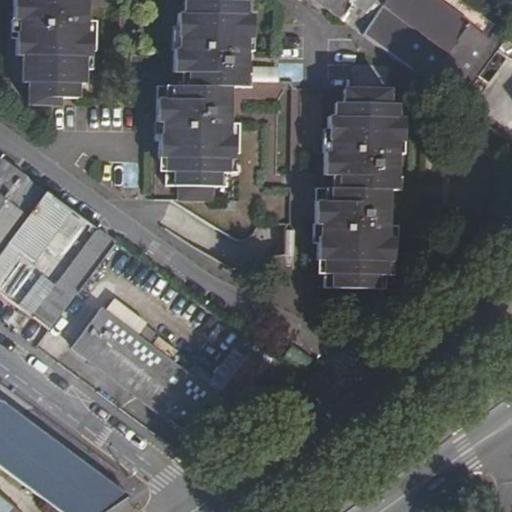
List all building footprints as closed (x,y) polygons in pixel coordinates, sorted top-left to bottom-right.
[(31,77),(30,99),(54,99),(59,100),(60,91),(78,92),(78,79),(84,79),(86,51),(95,52),(95,36),(96,28),(89,28),(90,15),(80,15),(80,0),(13,0),(13,14),(21,14),(21,27),(17,27),(17,33),(17,49),(26,49),(25,76),(31,77)] [(90,0),(80,0),(80,15),(90,15),(90,0)] [(178,26),(178,32),(181,32),(181,45),(172,44),(172,66),(201,67),(201,60),(220,60),(221,57),(228,57),(228,61),(237,62),(238,44),(246,45),(246,32),(252,32),(252,9),(246,9),(245,0),(186,0),(186,8),(179,9),(178,26)] [(322,0),(336,10),(349,20),(355,24),(364,30),(384,0),(322,0)] [(384,0),(364,30),(459,98),(498,41),(440,0),(384,0)] [(21,14),(13,14),(12,33),(17,33),(17,27),(21,27),(21,14)] [(100,15),(90,15),(89,28),(96,28),(95,36),(100,36),(100,15)] [(178,26),(173,26),(172,44),(181,45),(181,32),(178,32),(178,26)] [(246,45),(238,44),(237,62),(245,62),(246,62),(246,45)] [(201,67),(172,66),(172,82),(202,82),(231,83),(245,83),(245,62),(237,62),(228,61),(228,57),(221,57),(220,60),(201,60),(201,67)] [(172,82),(156,82),(156,95),(183,96),(183,101),(203,101),(204,105),(211,104),(211,102),(221,102),(222,118),(231,118),(231,102),(231,83),(202,82),(172,82)] [(329,130),(328,138),(332,139),(331,150),(323,149),(322,173),(352,175),(352,167),(373,169),(373,165),(379,165),(379,169),(389,169),(391,152),(398,152),(399,140),(404,141),(406,115),(399,114),(400,105),(390,104),(390,90),(347,89),(346,102),(334,102),(333,114),(330,114),(329,130)] [(168,182),(172,182),(172,194),(172,202),(188,203),(203,203),(203,196),(220,196),(220,182),(226,183),(226,156),(237,156),(236,140),(236,133),(231,133),(231,118),(222,118),(221,102),(211,102),(211,104),(204,105),(203,101),(183,101),(183,96),(156,95),(156,120),(163,120),(162,129),(160,130),(159,137),(159,154),(168,154),(168,182)] [(242,117),(231,118),(231,133),(236,133),(236,140),(242,140),(242,117)] [(329,130),(323,129),(323,149),(331,150),(332,139),(328,138),(329,130)] [(398,152),(391,152),(389,169),(397,170),(398,152)] [(4,158),(0,163),(0,252),(36,205),(48,189),(4,158)] [(352,175),(322,173),(321,186),(393,189),(396,190),(397,170),(389,169),(379,169),(379,165),(373,165),(373,169),(352,167),(352,175)] [(321,186),(317,186),(317,200),(342,202),(343,206),(363,207),(364,211),(371,211),(371,206),(382,207),(381,224),(391,225),(393,189),(321,186)] [(38,207),(36,205),(0,252),(0,288),(51,326),(80,288),(116,239),(115,238),(50,191),(38,207)] [(387,260),(395,261),(396,245),(396,240),(390,239),(391,225),(381,224),(382,207),(371,206),(371,211),(364,211),(363,207),(343,206),(342,202),(317,200),(315,225),(321,225),(321,236),(318,236),(318,243),(317,258),(327,259),(325,286),(331,287),(330,306),(360,309),(361,302),(378,303),(379,285),(385,285),(387,260)] [(402,226),(391,225),(390,239),(396,240),(396,245),(400,246),(402,226)] [(187,427),(204,404),(215,412),(232,401),(107,308),(78,347),(187,427)] [(238,399),(262,367),(245,355),(221,387),(238,399)] [(0,462),(65,511),(105,511),(131,495),(61,443),(4,399),(0,404),(0,462)] [(0,511),(29,511),(0,490),(0,511)]
